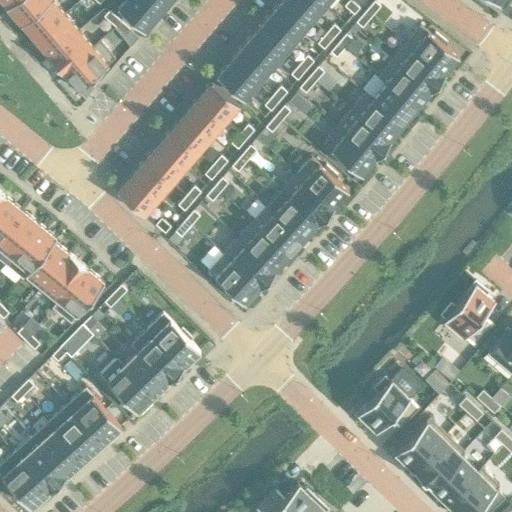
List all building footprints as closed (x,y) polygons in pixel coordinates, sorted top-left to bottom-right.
[(12,0),(6,6),(20,23),(46,0),(12,0)] [(46,0),(20,23),(34,39),(65,12),(54,0),(46,0)] [(144,30),(158,13),(142,0),(120,0),(116,6),(144,30)] [(169,0),(142,0),(158,13),(169,0)] [(297,35),(311,20),(287,0),(279,0),(270,11),(297,35)] [(287,0),(311,20),(324,4),(319,0),(287,0)] [(359,6),(352,0),(347,0),(344,4),(353,13),(359,6)] [(372,0),(365,9),(371,15),(380,4),(375,0),(372,0)] [(103,16),(113,25),(119,18),(108,9),(103,16)] [(365,9),(355,20),(362,26),(371,15),(365,9)] [(256,27),(284,50),(297,35),(270,11),(256,27)] [(65,12),(34,39),(48,55),(79,29),(65,12)] [(129,28),(119,18),(113,25),(124,34),(129,28)] [(333,22),(325,32),(331,38),(340,28),(333,22)] [(405,41),(444,72),(458,55),(445,44),(447,41),(435,30),(432,33),(419,23),(405,41)] [(270,66),(284,50),(256,27),(243,42),(270,66)] [(48,55),(62,72),(93,45),(92,44),(79,29),(48,55)] [(331,38),(325,32),(317,41),(323,47),(331,38)] [(338,41),(344,46),(352,37),(346,32),(338,41)] [(99,38),(92,44),(93,45),(62,72),(76,89),(115,56),(99,38)] [(338,41),(330,50),(336,55),(344,46),(338,41)] [(430,89),(444,72),(405,41),(391,57),(430,89)] [(243,42),(229,57),(257,81),(270,66),(243,42)] [(307,53),(298,63),(305,68),(313,59),(307,53)] [(243,98),(257,81),(229,57),(215,74),(243,98)] [(430,89),(391,57),(377,75),(384,81),(385,80),(417,106),(430,89)] [(297,78),(305,68),(298,63),(290,72),(297,78)] [(317,64),(308,75),(314,80),(324,70),(317,64)] [(305,91),(314,80),(308,75),(299,86),(305,91)] [(211,79),(196,96),(224,120),(238,103),(211,79)] [(371,97),(403,122),(417,106),(385,80),(384,81),(372,96),(371,97)] [(280,84),(272,94),(278,99),(287,90),(280,84)] [(389,139),(403,122),(371,97),(372,96),(365,90),(350,107),(389,139)] [(278,99),(272,94),(263,103),(270,109),(278,99)] [(211,135),(224,120),(196,96),(183,111),(211,135)] [(283,103),(274,114),(280,120),(290,109),(283,103)] [(350,107),(337,124),(376,156),(389,139),(350,107)] [(183,111),(170,126),(198,151),(211,135),(183,111)] [(280,120),(274,114),(265,125),(271,130),(280,120)] [(239,132),(245,137),(253,128),(247,122),(239,132)] [(361,174),(376,156),(337,124),(322,142),(361,174)] [(271,130),(265,125),(256,135),(266,145),(275,134),(271,130)] [(184,166),(198,151),(170,126),(156,142),(184,166)] [(245,137),(239,132),(230,141),(237,147),(245,137)] [(156,142),(143,157),(171,181),(184,166),(156,142)] [(240,153),(247,159),(256,148),(250,143),(240,153)] [(212,163),(219,168),(227,159),(220,153),(212,163)] [(240,153),(231,164),(237,169),(247,159),(240,153)] [(311,155),(296,172),(333,206),(348,189),(335,177),(338,174),(326,163),(323,166),(311,155)] [(157,197),(171,181),(143,157),(130,173),(157,197)] [(211,178),(219,168),(212,163),(204,172),(211,178)] [(288,194),(318,222),(333,206),(296,172),(280,188),(287,195),(288,194)] [(157,197),(130,173),(115,189),(143,213),(157,197)] [(221,175),(213,185),(219,190),(227,181),(221,175)] [(194,184),(185,193),(192,199),(200,190),(194,184)] [(212,199),(219,190),(213,185),(205,194),(212,199)] [(184,209),(192,199),(185,193),(177,203),(184,209)] [(4,194),(0,198),(0,232),(21,207),(4,194)] [(288,194),(287,195),(274,209),(274,210),(304,237),(318,222),(288,194)] [(274,210),(274,209),(267,203),(252,219),(289,253),(304,237),(274,210)] [(21,207),(0,232),(0,257),(4,261),(38,221),(21,207)] [(193,208),(184,219),(190,224),(199,213),(193,208)] [(170,224),(161,216),(155,223),(164,231),(170,224)] [(190,224),(184,219),(174,229),(181,235),(190,224)] [(275,269),(289,253),(252,219),(238,235),(275,269)] [(38,221),(4,261),(21,275),(25,271),(52,238),(54,234),(38,221)] [(275,269),(238,235),(223,251),(260,285),(275,269)] [(52,238),(25,271),(42,285),(69,251),(52,238)] [(69,251),(42,285),(59,298),(86,265),(69,251)] [(223,251),(207,268),(219,280),(217,282),(229,293),(232,290),(245,302),(260,285),(223,251)] [(59,298),(53,305),(70,319),(102,279),(86,265),(59,298)] [(450,300),(441,312),(444,315),(443,317),(444,318),(444,317),(473,342),(474,343),(492,321),(491,320),(481,313),(494,297),(493,297),(492,297),(485,291),(487,289),(474,279),(454,304),(450,300)] [(121,283),(112,292),(118,297),(126,288),(121,283)] [(109,305),(118,297),(112,292),(104,300),(109,305)] [(0,302),(0,313),(2,316),(8,311),(0,302)] [(147,327),(182,363),(197,348),(187,338),(189,336),(182,328),(180,330),(163,312),(147,327)] [(90,313),(82,322),(88,327),(96,319),(90,313)] [(30,333),(22,325),(17,330),(25,339),(30,333)] [(511,330),(506,326),(487,348),(511,368),(511,330)] [(182,363),(147,327),(132,342),(139,349),(167,378),(182,363)] [(39,342),(30,333),(25,339),(33,347),(39,342)] [(71,334),(60,345),(65,350),(70,355),(81,344),(71,334)] [(57,359),(65,350),(60,345),(51,354),(57,359)] [(139,349),(123,364),(151,393),(167,378),(139,349)] [(136,408),(151,393),(123,364),(116,357),(101,372),(136,408)] [(377,389),(355,412),(366,423),(368,421),(375,428),(374,428),(375,429),(389,415),(398,423),(397,424),(398,425),(418,404),(417,404),(390,377),(391,377),(390,376),(388,378),(384,375),(374,385),(377,389)] [(28,377),(19,386),(25,391),(33,383),(28,377)] [(16,400),(25,391),(19,386),(11,394),(16,400)] [(85,387),(67,403),(100,440),(118,424),(85,387)] [(482,388),(475,396),(484,404),(491,396),(482,388)] [(465,395),(458,403),(467,411),(473,404),(465,395)] [(491,396),(484,404),(493,412),(500,404),(491,396)] [(83,456),(100,440),(67,403),(49,419),(83,456)] [(473,404),(467,411),(476,419),(482,412),(473,404)] [(429,414),(393,450),(394,451),(394,450),(412,467),(446,432),(429,414)] [(31,435),(65,472),(83,456),(49,419),(31,435)] [(500,428),(493,435),(502,443),(509,436),(500,428)] [(446,432),(412,467),(429,484),(460,452),(461,453),(464,449),(446,432)] [(65,472),(31,435),(14,451),(47,488),(65,472)] [(511,438),(509,436),(502,443),(511,451),(511,450),(511,438)] [(29,504),(47,488),(14,451),(0,463),(0,471),(13,485),(11,487),(18,495),(20,493),(29,504)] [(460,452),(429,484),(446,501),(477,469),(477,468),(461,453),(460,452)] [(477,469),(446,501),(457,511),(470,511),(478,504),(485,511),(486,511),(504,495),(495,486),(499,483),(480,465),(477,468),(477,469)] [(261,511),(301,511),(317,497),(306,486),(304,488),(297,481),(283,494),(274,485),(254,505),(261,511)] [(328,511),(325,509),(327,507),(317,497),(301,511),(328,511)]
